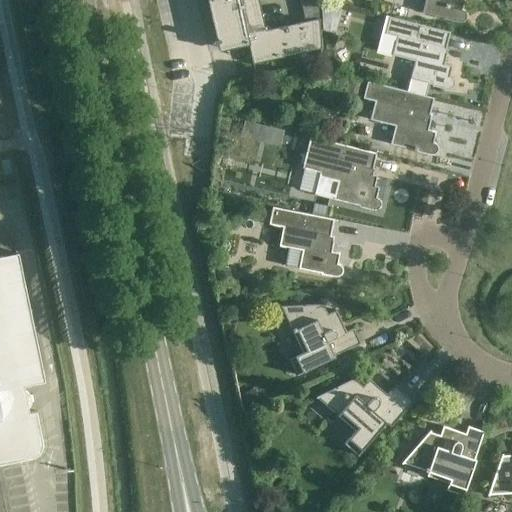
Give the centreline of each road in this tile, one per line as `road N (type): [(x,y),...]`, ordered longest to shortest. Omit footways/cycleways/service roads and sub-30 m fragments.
road 1 (tertiary): [(188,511),(82,0)]
road 2 (residential): [(462,243),(511,48)]
road 3 (residential): [(446,318),(428,301),(418,255),(427,231),(462,243)]
